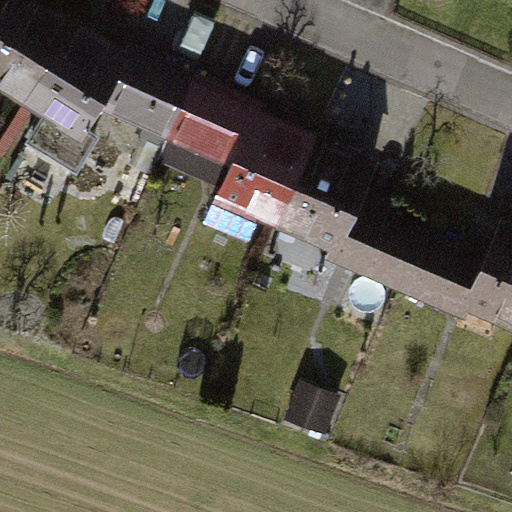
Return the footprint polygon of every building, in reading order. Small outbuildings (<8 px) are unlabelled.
[(0,87),(32,105),(76,29),(24,0),(21,0),(0,38),(0,87)] [(85,135),(129,59),(76,29),(32,105),(85,135)] [(243,99),(157,56),(131,106),(217,150),(243,99)] [(389,174),(267,116),(219,218),(257,235),(266,217),(350,257),(389,174)] [(480,264),(378,218),(356,266),(458,313),(480,264)] [(511,315),(511,246),(484,300),(511,315)]
